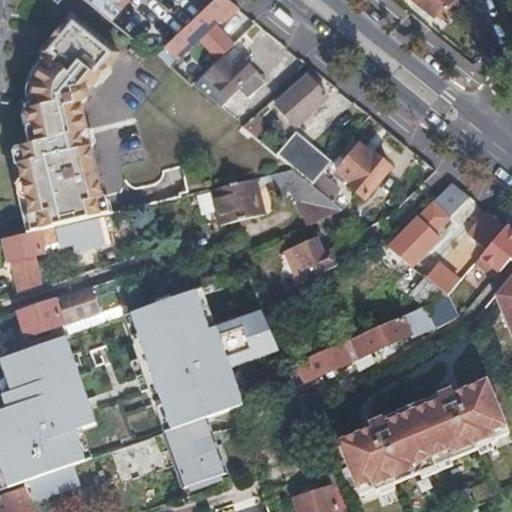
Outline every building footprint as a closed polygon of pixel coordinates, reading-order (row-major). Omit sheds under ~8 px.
[(99,0),(94,10),(121,34),(136,9),(124,0),(99,0)] [(214,0),(161,60),(170,69),(174,71),(175,71),(220,20),(223,23),(235,11),(231,8),(233,5),(227,0),(214,0)] [(416,0),(433,14),(446,0),(416,0)] [(439,19),(459,2),(458,0),(446,0),(433,14),(439,19)] [(16,183),(28,233),(48,229),(80,221),(108,215),(101,181),(92,182),(90,168),(97,166),(83,104),(84,104),(85,105),(86,105),(87,104),(88,104),(89,104),(89,103),(90,102),(91,101),(91,100),(91,99),(91,98),(91,97),(91,96),(90,95),(89,94),(122,56),(72,15),(41,54),(45,57),(36,68),(43,71),(35,82),(42,86),(41,97),(28,100),(29,109),(24,110),(31,142),(22,145),(26,162),(20,163),(24,182),(16,183)] [(232,49),(223,60),(242,59),(232,49)] [(223,60),(196,89),(219,109),(236,92),(245,102),(266,81),(242,59),(223,60)] [(43,71),(36,68),(32,74),(29,82),(35,83),(35,82),(43,71)] [(332,99),(305,71),(273,101),(297,128),(332,99)] [(27,91),(28,100),(41,97),(42,86),(35,82),(35,83),(29,82),(27,91)] [(251,136),(243,130),(240,134),(247,140),(251,136)] [(324,177),(331,168),(297,143),(283,162),(295,172),(315,189),(324,177)] [(372,153),(360,143),(338,172),(351,182),(348,185),(363,198),(390,165),(375,151),(372,153)] [(319,193),(332,203),(341,190),(324,177),(315,189),(319,193)] [(255,181),(211,192),(219,227),(263,217),(255,181)] [(307,228),(330,220),(346,214),(332,203),(319,193),(297,202),(307,228)] [(452,218),(432,201),(391,250),(416,271),(444,239),(438,234),(452,218)] [(488,246),(505,226),(485,210),(469,229),(488,246)] [(80,221),(83,241),(85,246),(120,238),(115,213),(108,215),(80,221)] [(48,229),(53,249),(83,241),(80,221),(48,229)] [(511,231),(505,226),(488,246),(484,251),(476,261),(494,276),(509,259),(511,261),(511,231)] [(28,233),(3,238),(7,259),(11,259),(17,292),(46,285),(40,252),(53,249),(48,229),(28,233)] [(313,278),(337,267),(331,252),(322,255),(317,240),(283,252),(296,288),(313,278)] [(448,296),(460,281),(446,269),(432,283),(448,296)] [(511,273),(494,295),(511,337),(511,273)] [(193,292),(202,318),(242,304),(233,277),(193,292)] [(46,301),(21,309),(30,335),(102,311),(93,284),(46,301)] [(136,313),(143,334),(145,338),(202,318),(193,292),(160,304),(136,313)] [(454,323),(458,321),(448,296),(426,306),(436,329),(454,323)] [(260,311),(243,318),(247,329),(103,379),(121,438),(274,385),(276,393),(294,387),(286,368),(260,311)] [(403,317),(351,339),(355,348),(360,345),(364,355),(385,347),(387,352),(393,349),(390,344),(411,335),(403,317)] [(351,339),(286,368),(294,387),(326,374),(328,378),(337,375),(336,370),(359,359),(355,348),(351,339)] [(29,351),(2,361),(9,378),(43,366),(37,348),(29,351)] [(74,381),(81,399),(93,395),(87,376),(74,381)] [(491,433),(506,427),(486,380),(453,394),(451,389),(437,395),(439,399),(384,422),(382,417),(368,423),(370,428),(336,442),(356,489),(371,483),(375,492),(495,442),(491,433)] [(288,438),(313,429),(305,412),(305,411),(294,387),(276,393),(268,396),(288,438)] [(45,392),(28,398),(30,408),(9,416),(19,441),(14,444),(20,461),(59,447),(50,421),(55,419),(45,392)] [(208,417),(163,433),(183,489),(227,473),(208,417)] [(102,476),(96,457),(31,480),(34,488),(36,494),(80,479),(82,483),(102,476)] [(485,480),(468,486),(473,502),(490,495),(485,480)] [(338,511),(331,487),(295,499),(298,511),(338,511)] [(31,511),(24,491),(0,498),(0,511),(31,511)]
